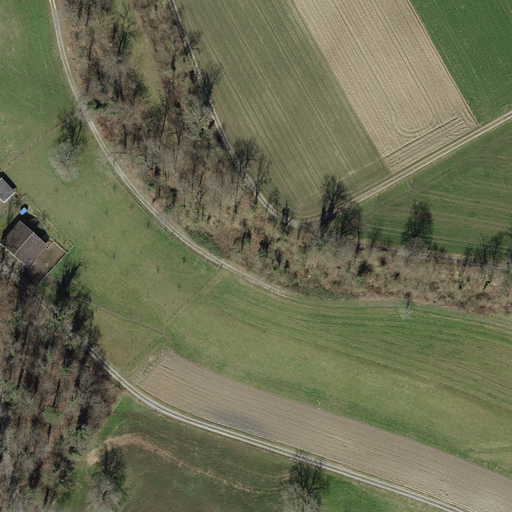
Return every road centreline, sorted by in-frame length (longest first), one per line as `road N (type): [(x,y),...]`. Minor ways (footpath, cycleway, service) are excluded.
road 1 (track): [(453,511),(171,415),(145,401),(0,269)]
road 2 (track): [(53,0),(92,130),(170,226),(208,255),(292,296),(401,302)]
road 3 (track): [(511,269),(368,246),(281,217),(220,130),(173,0)]
road 4 (track): [(511,113),(297,227)]
road 5 (track): [(0,383),(11,484),(22,511)]
